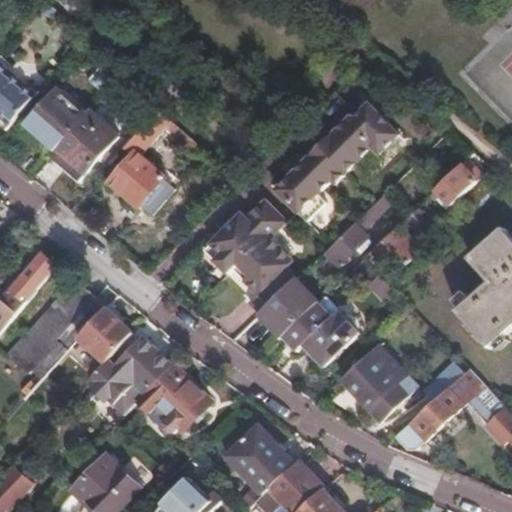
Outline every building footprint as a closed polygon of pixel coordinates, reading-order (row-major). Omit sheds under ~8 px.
[(0,67),(0,114),(11,125),(35,98),(0,67)] [(59,149),(87,118),(60,92),(26,128),(54,155),(59,149)] [(309,159),(276,191),(308,223),(328,203),(319,194),(331,182),(335,185),(373,147),(380,155),(400,135),(369,105),(352,122),(349,119),(331,137),(335,140),(313,162),(309,159)] [(141,156),(172,123),(159,111),(128,145),(137,153),(109,183),(139,209),(166,179),(141,156)] [(92,114),(87,118),(59,149),(87,175),(120,140),(92,114)] [(452,204),(477,180),(462,164),(437,189),(434,192),(439,197),(442,194),(452,204)] [(471,218),(504,185),(498,178),(495,174),(461,207),(471,218)] [(69,211),(80,220),(100,198),(89,189),(69,211)] [(390,204),(382,196),(363,214),(372,223),(390,204)] [(262,315),(280,297),(297,280),(286,268),(293,262),(271,239),(287,223),(266,202),(248,220),(243,215),(205,251),(229,275),(234,270),(258,295),(250,303),(262,315)] [(367,238),(353,225),(334,244),(325,252),(338,265),(367,238)] [(400,256),(409,265),(421,253),(397,228),(371,253),(386,268),(400,256)] [(456,313),(490,350),(511,331),(511,238),(504,229),(469,260),(489,284),(456,313)] [(0,339),(29,307),(27,306),(59,270),(43,255),(2,302),(1,302),(0,302),(0,339)] [(350,288),(372,267),(364,259),(342,281),(350,288)] [(388,284),(395,291),(416,271),(409,265),(388,284)] [(262,315),(284,337),(312,310),(319,303),(297,280),(280,297),(262,315)] [(78,282),(11,357),(31,375),(41,364),(60,343),(98,302),(99,301),(78,282)] [(99,301),(98,302),(113,316),(115,313),(100,299),(99,301)] [(312,310),(284,337),(298,353),(303,349),(306,345),(327,366),(361,333),(357,327),(358,324),(357,320),(354,316),(349,313),(345,314),(341,309),(335,314),(321,301),(319,303),(312,310)] [(135,337),(98,302),(60,343),(70,353),(71,352),(80,342),(99,359),(86,372),(95,380),(113,360),(135,337)] [(122,369),(113,360),(95,380),(93,382),(98,386),(95,391),(111,405),(114,403),(129,416),(134,410),(140,404),(172,370),(176,367),(148,341),(144,345),(122,369)] [(60,343),(41,364),(51,374),(70,353),(60,343)] [(303,349),(323,370),(327,366),(306,345),(303,349)] [(374,410),(384,420),(418,388),(400,368),(380,349),(372,357),(344,383),(371,411),(374,410)] [(70,353),(51,374),(32,394),(41,402),(80,360),(71,352),(70,353)] [(460,379),(464,375),(453,363),(424,391),(436,402),(449,389),(460,379)] [(193,382),(176,367),(172,370),(140,404),(152,416),(161,407),(173,419),(164,428),(174,437),(183,428),(186,430),(214,401),(193,382)] [(511,415),(509,412),(469,370),(464,375),(460,379),(449,389),(436,402),(398,438),(411,451),(418,452),(465,407),(470,402),(490,423),(487,426),(506,446),(511,440),(511,415)] [(417,419),(434,402),(426,394),(409,411),(417,419)] [(230,458),(265,496),(272,489),(298,465),(264,428),(230,458)] [(92,499),(105,511),(120,511),(144,487),(110,456),(75,492),(87,504),(92,499)] [(327,488),(302,462),(298,465),(272,489),(293,511),(300,511),(325,490),(327,488)] [(16,466),(0,484),(0,511),(2,511),(12,511),(37,486),(16,466)] [(155,511),(204,511),(216,501),(192,477),(155,511)] [(345,511),(325,490),(300,511),(345,511)]
